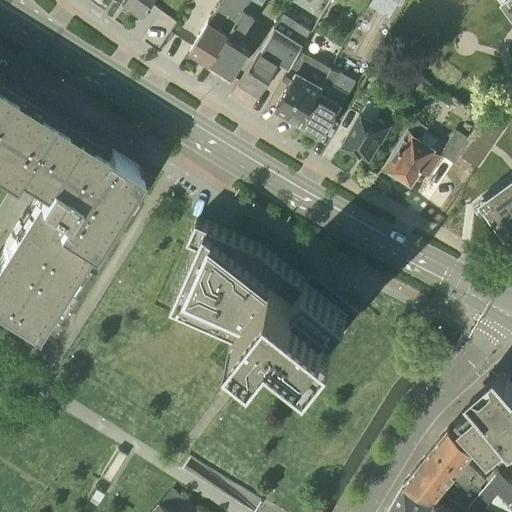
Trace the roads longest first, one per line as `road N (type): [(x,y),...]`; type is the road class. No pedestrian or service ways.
road 1 (secondary): [(511,311),(334,214),(0,9)]
road 2 (residential): [(0,50),(272,218),(491,336)]
road 3 (residential): [(363,511),(419,420),(491,336)]
